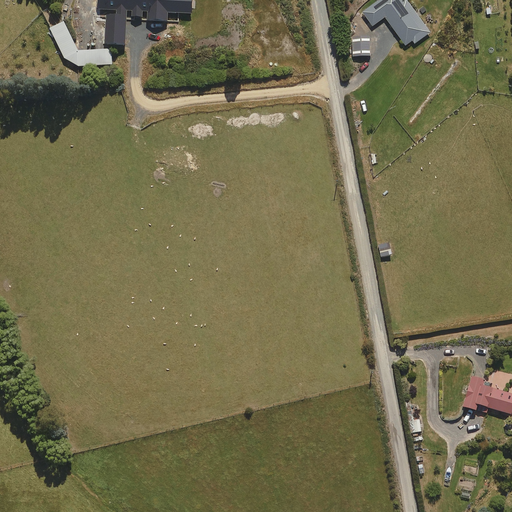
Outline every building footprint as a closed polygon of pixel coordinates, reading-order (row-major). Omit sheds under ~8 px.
[(65,10),(70,0),(62,0),(59,6),(65,10)] [(99,0),(100,11),(119,12),(119,19),(107,18),(106,49),(128,50),(129,21),(143,22),(144,12),(149,13),(148,25),(170,26),(171,17),(196,18),(196,0),(99,0)] [(406,0),(403,3),(401,0),(379,0),(362,13),(373,29),(386,19),(407,48),(413,43),(416,46),(431,34),(406,0)] [(51,30),(66,61),(79,69),(113,67),(112,51),(79,53),(65,23),(51,30)] [(472,373),(463,404),(476,408),(488,411),(489,406),(511,412),(511,410),(511,391),(509,391),(511,379),(511,375),(495,371),(493,379),(472,373)] [(412,432),(421,430),(420,420),(411,421),(412,432)]
